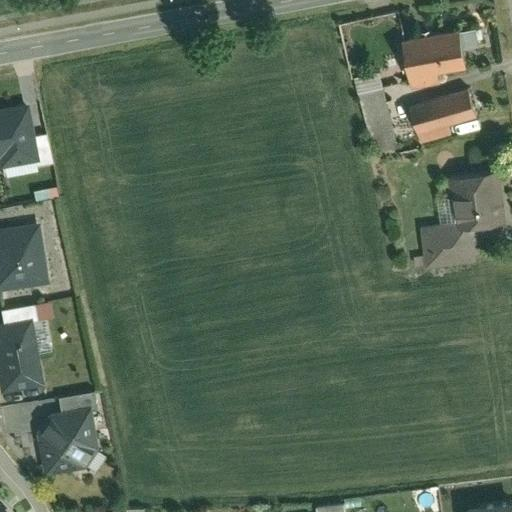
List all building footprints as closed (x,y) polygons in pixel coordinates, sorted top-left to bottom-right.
[(485,29),(466,33),(470,51),(488,47),(485,29)] [(466,31),(409,42),(418,91),(447,86),(445,75),(474,70),(470,51),(466,33),(466,31)] [(391,92),(387,74),(359,81),(363,99),(365,98),(390,92),(391,92)] [(484,119),(475,90),(416,108),(427,145),(459,135),(456,127),(484,119)] [(405,153),(390,92),(365,98),(381,159),(405,153)] [(0,154),(2,154),(3,160),(36,154),(39,154),(35,130),(30,97),(0,101),(0,154)] [(50,128),(35,130),(39,154),(36,154),(38,161),(55,158),(50,128)] [(453,180),(459,225),(429,228),(434,270),(482,264),(478,230),(511,225),(511,217),(506,173),(453,180)] [(0,283),(51,276),(42,216),(0,222),(0,283)] [(3,303),(5,315),(35,311),(40,310),(38,298),(3,303)] [(0,316),(0,380),(1,386),(46,379),(35,311),(5,315),(0,316)] [(62,389),(64,403),(94,398),(97,398),(95,384),(62,389)] [(39,425),(45,464),(89,457),(100,439),(94,398),(64,403),(53,405),(39,425)] [(324,511),(347,511),(345,497),(323,500),(324,511)] [(511,511),(511,497),(472,502),(473,511),(511,511)] [(0,511),(11,511),(0,498),(0,511)] [(96,509),(97,511),(133,511),(133,503),(96,509)]
